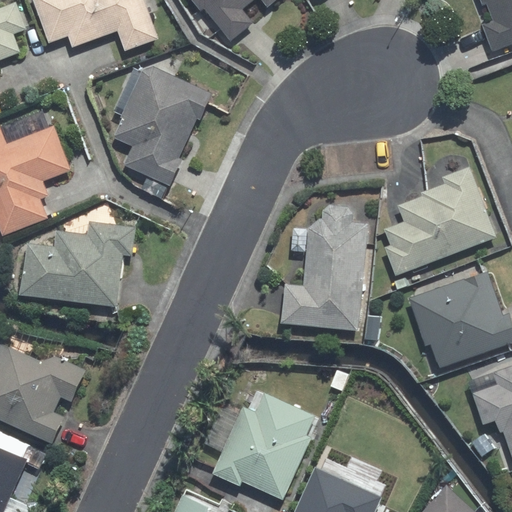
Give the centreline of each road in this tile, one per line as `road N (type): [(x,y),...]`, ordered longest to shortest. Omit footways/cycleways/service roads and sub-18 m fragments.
road 1 (residential): [(104,511),(210,268),(279,139),(375,82)]
road 2 (unclassified): [(375,82),(488,128),(511,176)]
